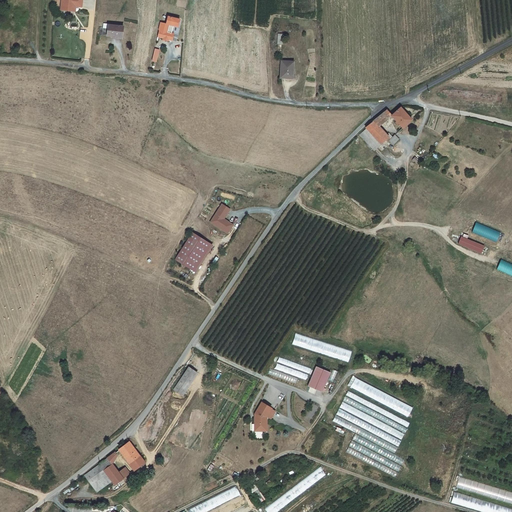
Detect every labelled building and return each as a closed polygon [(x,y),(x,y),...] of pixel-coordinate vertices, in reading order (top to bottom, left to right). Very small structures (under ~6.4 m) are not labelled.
[(66,0),(66,8),(74,9),(74,5),(81,6),(86,6),(87,0),(66,0)] [(165,22),(163,30),(172,32),(173,24),(177,25),(182,26),(184,19),(172,16),(170,23),(165,22)] [(172,32),(163,30),(162,36),(176,39),(177,33),(175,33),(172,32)] [(105,47),(114,47),(114,35),(105,35),(105,47)] [(128,36),(114,35),(114,47),(127,48),(128,36)] [(166,48),(160,46),(156,62),(164,63),(166,48)] [(303,84),(302,65),(286,65),(286,84),(303,84)] [(412,122),(400,110),(391,118),(403,130),(412,122)] [(391,118),(386,113),(382,116),(375,122),(368,128),(365,130),(370,135),(379,128),(391,118)] [(379,128),(370,135),(381,145),(386,140),(389,143),(391,140),(379,128)] [(370,135),(365,130),(358,137),(374,151),(381,145),(370,135)] [(221,205),(219,209),(227,214),(229,210),(221,205)] [(219,209),(210,223),(227,234),(233,226),(223,220),(227,214),(219,209)] [(192,233),(175,260),(191,270),(208,244),(192,233)] [(485,247),(462,237),(459,244),(482,254),(485,247)] [(511,276),(511,263),(501,259),(497,270),(511,276)] [(295,333),(292,344),(331,356),(333,352),(327,350),(327,353),(319,351),(321,347),(319,346),(318,349),(312,347),(315,339),(295,333)] [(309,373),(311,369),(299,364),(298,369),(309,373)] [(331,372),(316,366),(308,386),(322,392),(331,372)] [(198,373),(189,368),(175,389),(184,394),(198,373)] [(296,384),(297,378),(270,368),(268,373),(296,384)] [(307,379),(308,373),(293,370),(292,376),(307,379)] [(350,388),(409,415),(414,405),(354,378),(350,388)] [(261,404),(254,415),(254,425),(256,425),(256,430),(266,430),(266,418),(266,417),(271,410),(261,404)] [(275,412),(271,410),(266,417),(270,420),(275,412)] [(145,463),(129,441),(124,445),(127,449),(122,452),(135,470),(145,463)] [(99,464),(111,481),(115,485),(123,479),(119,473),(110,460),(118,454),(116,451),(99,464)] [(98,493),(111,481),(99,464),(85,475),(98,493)] [(123,479),(130,473),(126,468),(119,473),(123,479)] [(321,468),(264,506),(267,511),(272,511),(327,476),(321,468)] [(472,491),(474,481),(460,477),(457,487),(472,491)] [(217,505),(240,494),(236,486),(213,497),(217,505)] [(511,492),(488,486),(487,491),(488,491),(486,497),(511,504),(511,492)] [(454,492),(451,504),(483,511),(511,511),(511,508),(488,503),(487,508),(473,504),(475,498),(454,492)]
